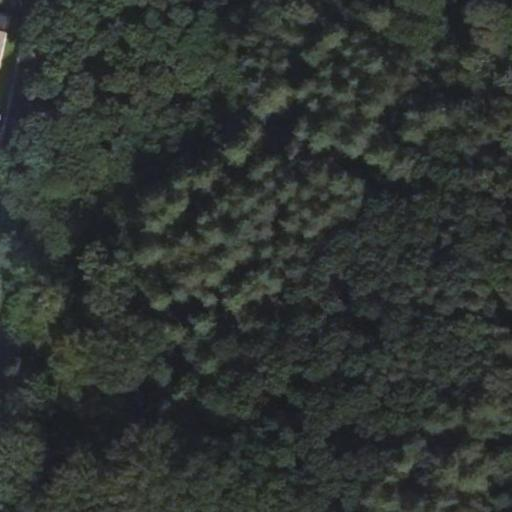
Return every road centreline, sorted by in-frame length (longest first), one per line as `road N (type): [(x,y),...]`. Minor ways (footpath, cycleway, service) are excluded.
road 1 (track): [(0,357),(25,89),(50,0)]
road 2 (track): [(511,130),(453,0)]
